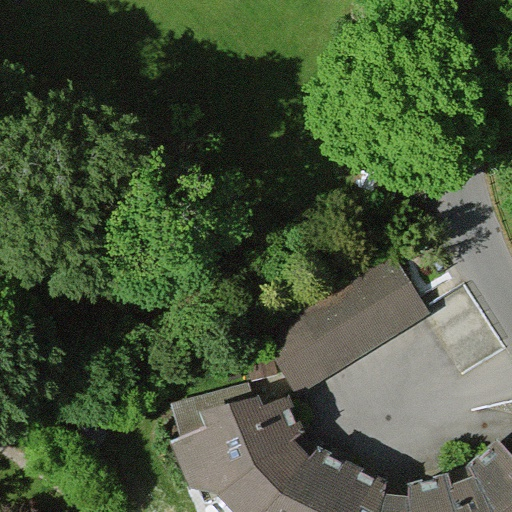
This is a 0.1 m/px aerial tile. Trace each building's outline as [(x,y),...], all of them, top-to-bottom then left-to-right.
[(398,256),(268,331),(295,379),(425,303),(398,256)] [(210,417),(177,432),(202,488),(230,484),(260,511),(324,439),(262,392),(211,405),(210,417)] [(511,511),(511,418),(477,474),(446,483),(449,511),(511,511)] [(324,439),(260,511),(259,511),(327,511),(352,460),(324,439)] [(388,511),(397,488),(352,460),(327,511),(388,511)] [(449,511),(446,483),(397,488),(388,511),(449,511)]
